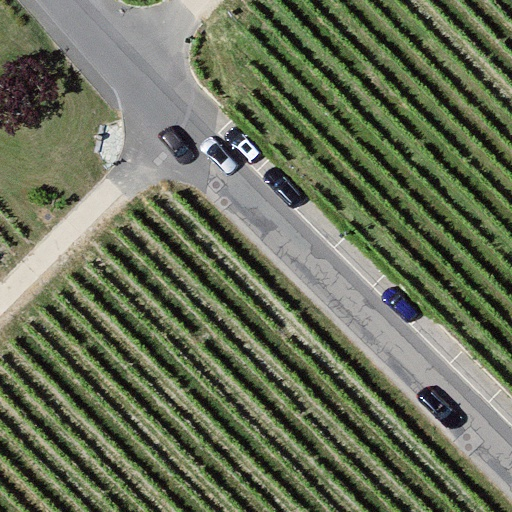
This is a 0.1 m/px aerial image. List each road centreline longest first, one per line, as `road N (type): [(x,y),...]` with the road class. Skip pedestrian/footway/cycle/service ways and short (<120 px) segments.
road 1 (tertiary): [(511,460),(177,129),(66,0)]
road 2 (track): [(177,129),(0,306)]
